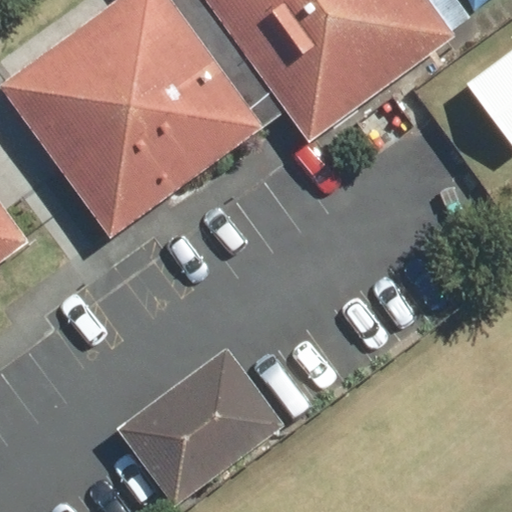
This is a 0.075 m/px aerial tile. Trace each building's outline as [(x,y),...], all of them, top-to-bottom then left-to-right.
[(259,133),(164,0),(124,0),(1,87),(109,240),(259,133)] [(207,0),(309,142),(400,78),(452,41),(422,0),(207,0)] [(475,0),(484,12),(499,0),(475,0)] [(511,64),(472,96),(511,147),(511,64)] [(0,265),(28,246),(0,206),(0,265)] [(237,347),(127,432),(187,509),(297,424),(237,347)]
